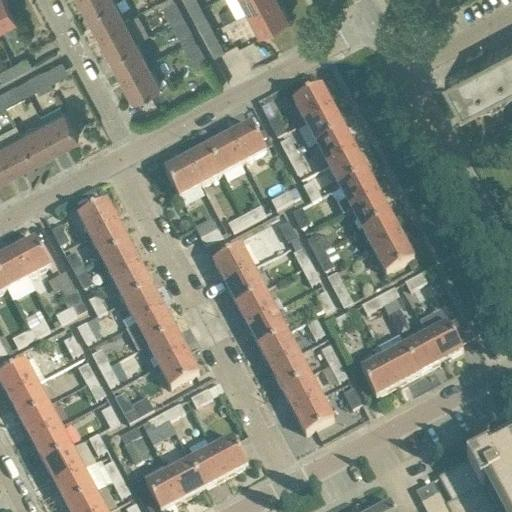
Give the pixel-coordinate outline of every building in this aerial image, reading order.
[(7,0),(0,0),(0,27),(17,18),(7,0)] [(81,0),(88,12),(110,0),(81,0)] [(110,0),(88,12),(100,34),(126,20),(115,0),(110,0)] [(183,0),(191,15),(202,9),(196,0),(183,0)] [(243,0),(250,11),(270,0),(243,0)] [(279,0),(270,0),(250,11),(252,15),(261,33),(289,18),(279,0)] [(174,3),(162,8),(171,24),(182,18),(174,3)] [(191,15),(202,37),(213,31),(202,9),(191,15)] [(182,18),(171,24),(182,46),(194,40),(182,18)] [(100,34),(111,56),(137,42),(126,20),(100,34)] [(218,40),(213,31),(202,37),(213,59),(224,53),(218,40)] [(194,40),(182,46),(195,69),(207,63),(194,40)] [(111,56),(123,77),(149,63),(137,42),(111,56)] [(511,42),(489,55),(506,87),(511,83),(511,42)] [(506,87),(489,55),(486,56),(483,51),(484,50),(466,59),(467,60),(468,59),(471,64),(446,78),(463,110),(506,87)] [(12,65),(18,75),(32,68),(26,57),(12,65)] [(149,63),(123,77),(135,99),(161,85),(149,63)] [(0,79),(2,83),(18,75),(12,65),(0,71),(0,79)] [(23,83),(28,94),(38,89),(41,93),(53,87),(45,71),(23,83)] [(0,97),(5,107),(28,94),(23,83),(0,95),(0,97)] [(294,104),(306,126),(334,111),(322,89),(294,104)] [(66,110),(44,122),(58,148),(80,136),(66,110)] [(306,126),(317,148),(346,132),(334,111),(306,126)] [(270,125),(269,125),(278,141),(287,136),(278,120),(277,121),(270,125)] [(44,122),(22,133),(36,159),(58,148),(44,122)] [(252,127),(230,138),(246,167),(267,155),(252,127)] [(317,148),(329,169),(357,154),(346,132),(317,148)] [(22,133),(0,145),(14,171),(36,159),(22,133)] [(230,138),(209,150),(224,178),(246,167),(230,138)] [(281,146),(289,163),(298,158),(290,141),(281,146)] [(0,145),(0,178),(14,171),(0,145)] [(209,150),(187,162),(202,190),(224,178),(209,150)] [(329,169),(341,191),(369,176),(357,154),(329,169)] [(289,163),(298,179),(307,174),(298,158),(289,163)] [(202,190),(187,162),(165,173),(180,201),(202,190)] [(369,176),(341,191),(347,202),(338,207),(344,217),(352,213),(380,198),(369,176)] [(304,190),(313,206),(322,201),(313,185),(304,190)] [(99,193),(77,205),(79,208),(88,203),(93,212),(105,205),(99,193)] [(288,196),(272,204),(277,213),(293,205),(288,196)] [(352,213),(364,234),(392,219),(380,198),(352,213)] [(79,219),(91,241),(119,226),(107,204),(105,205),(93,212),(79,219)] [(261,210),(245,219),(250,228),(266,219),(261,210)] [(292,214),(301,231),(310,227),(301,210),(292,214)] [(245,219),(229,227),(234,236),(250,228),(245,219)] [(364,234),(375,256),(404,241),(392,219),(364,234)] [(212,221),(196,230),(207,251),(223,242),(218,233),(212,221)] [(280,229),(289,246),(298,241),(289,224),(280,229)] [(60,226),(50,231),(59,248),(69,243),(60,226)] [(91,241),(102,263),(131,247),(119,226),(91,241)] [(308,243),(317,259),(326,255),(317,238),(308,243)] [(404,241),(375,256),(387,278),(415,263),(404,241)] [(37,242),(15,253),(30,282),(36,294),(47,288),(40,276),(52,270),(37,242)] [(102,263),(114,284),(142,269),(131,247),(102,263)] [(214,265),(226,287),(254,271),(242,250),(214,265)] [(296,256),(294,257),(303,273),(312,268),(303,252),(296,256)] [(30,282),(15,253),(0,261),(0,278),(8,293),(30,282)] [(65,259),(74,275),(83,270),(74,254),(65,259)] [(317,259),(325,276),(334,271),(331,266),(326,255),(317,259)] [(303,273),(312,289),(321,285),(312,268),(303,273)] [(114,284),(125,306),(154,291),(142,269),(114,284)] [(83,270),(74,275),(82,291),(92,286),(83,270)] [(226,287),(237,308),(265,293),(254,271),(226,287)] [(327,279),(335,294),(344,290),(336,274),(327,279)] [(422,276),(406,285),(411,294),(427,285),(422,276)] [(0,278),(0,297),(8,293),(0,278)] [(344,290),(335,294),(343,309),(352,305),(344,290)] [(154,291),(125,306),(132,319),(123,324),(128,332),(165,312),(154,291)] [(395,291),(379,299),(384,309),(400,300),(395,291)] [(67,311),(54,317),(59,327),(86,313),(75,293),(62,300),(67,311)] [(237,308),(249,330),(277,315),(265,293),(237,308)] [(326,295),(317,300),(326,316),(335,312),(326,295)] [(88,302),(97,319),(106,314),(98,297),(88,302)] [(379,299),(363,308),(367,317),(384,309),(379,299)] [(165,312),(127,333),(139,354),(177,334),(165,312)] [(352,314),(335,323),(340,332),(357,323),(352,314)] [(249,330),(260,352),(289,337),(277,315),(249,330)] [(316,322),(307,327),(316,343),(325,338),(316,322)] [(44,323),(27,332),(32,341),(49,333),(44,323)] [(76,330),(85,346),(94,341),(85,325),(76,330)] [(449,326),(427,338),(442,366),(464,354),(449,326)] [(32,341),(27,332),(11,340),(16,350),(32,341)] [(148,350),(160,371),(188,356),(177,334),(148,350)] [(0,358),(11,353),(2,337),(0,338),(0,358)] [(260,352),(272,373),(300,358),(289,337),(260,352)] [(63,343),(72,359),(81,354),(72,338),(63,343)] [(427,338),(405,349),(420,377),(442,366),(427,338)] [(379,351),(384,361),(399,389),(420,377),(405,349),(400,339),(379,351)] [(331,349),(322,354),(330,370),(339,365),(331,349)] [(90,357),(99,373),(108,368),(100,352),(90,357)] [(188,356),(160,371),(171,393),(200,377),(188,356)] [(272,373),(283,395),(312,380),(300,358),(272,373)] [(0,379),(0,382),(10,402),(38,387),(37,384),(49,379),(38,359),(0,379)] [(399,389),(384,361),(362,373),(377,401),(399,389)] [(77,370),(85,387),(95,382),(87,365),(77,370)] [(119,365),(110,370),(119,386),(128,381),(119,365)] [(330,370),(339,386),(348,382),(347,379),(339,365),(330,370)] [(108,368),(99,373),(108,389),(117,384),(108,368)] [(283,395),(295,417),(323,402),(312,380),(283,395)] [(95,382),(85,387),(94,403),(104,398),(95,382)] [(10,402),(22,423),(50,408),(38,387),(10,402)] [(191,400),(195,409),(211,402),(207,392),(191,400)] [(354,392),(345,397),(353,413),(362,409),(361,406),(354,392)] [(125,396),(116,401),(130,427),(155,414),(148,400),(132,409),(125,396)] [(323,402),(295,417),(307,438),(335,423),(323,402)] [(179,406),(163,415),(168,424),(184,416),(179,406)] [(22,423),(33,445),(61,430),(50,408),(22,423)] [(101,413),(109,430),(118,425),(110,408),(101,413)] [(168,424),(163,415),(146,423),(151,433),(168,424)] [(118,438),(133,467),(151,459),(136,429),(118,438)] [(33,445),(45,467),(73,452),(61,430),(33,445)] [(88,441),(96,458),(106,453),(97,436),(88,441)] [(234,441),(212,453),(227,481),(249,469),(234,441)] [(511,511),(511,445),(493,456),(490,451),(468,463),(469,466),(439,482),(451,505),(446,508),(448,511),(511,511)] [(45,467),(56,488),(85,473),(73,452),(45,467)] [(212,453),(190,464),(205,492),(227,481),(212,453)] [(102,468),(111,484),(120,479),(112,463),(102,468)] [(190,464),(169,476),(184,504),(205,492),(190,464)] [(56,488),(68,510),(96,495),(85,473),(56,488)] [(168,511),(184,504),(169,476),(137,493),(147,511),(168,511)] [(120,479),(111,484),(119,501),(129,496),(120,479)] [(416,494),(421,502),(438,493),(434,485),(416,494)] [(421,502),(425,511),(429,511),(444,505),(438,493),(421,502)] [(68,510),(69,511),(105,511),(96,495),(68,510)]
